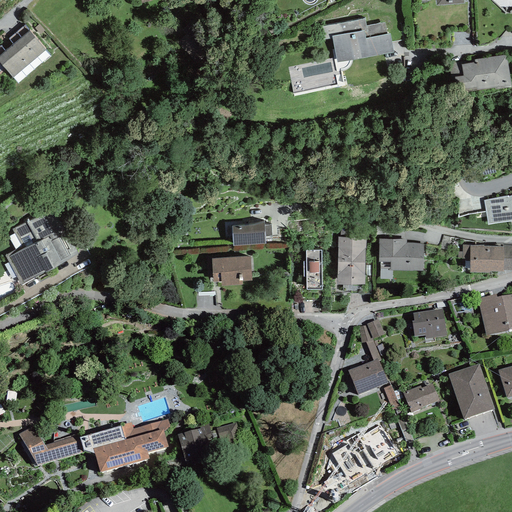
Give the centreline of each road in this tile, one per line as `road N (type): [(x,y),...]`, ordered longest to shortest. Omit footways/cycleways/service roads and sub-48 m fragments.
road 1 (residential): [(350,321),(188,314),(98,290),(0,316)]
road 2 (residential): [(350,321),(289,511)]
road 3 (unclassified): [(511,440),(425,467),(353,511)]
road 4 (residential): [(511,277),(350,321)]
road 5 (track): [(430,229),(335,206),(273,209)]
